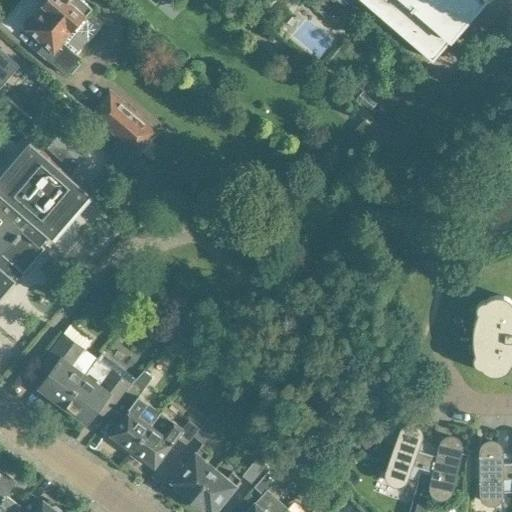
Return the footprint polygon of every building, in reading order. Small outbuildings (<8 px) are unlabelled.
[(46,7),(28,28),(45,43),(39,50),(66,73),(69,70),(72,72),(80,62),(78,60),(81,56),(76,52),(98,27),(85,15),(92,7),(84,0),(44,0),(45,1),(42,4),(46,7)] [(345,3),(341,0),(313,0),(319,4),(322,0),(327,0),(339,10),(345,3)] [(363,0),(395,28),(413,42),(433,60),(445,47),(485,0),(363,0)] [(0,66),(9,57),(0,49),(0,66)] [(111,90),(92,111),(92,112),(109,127),(128,143),(140,154),(160,130),(147,121),(111,90)] [(91,112),(82,122),(89,128),(100,137),(109,127),(92,112),(91,112)] [(390,130),(378,120),(370,112),(355,129),(376,148),(391,131),(390,130)] [(63,131),(48,148),(73,169),(92,146),(84,139),(79,145),(63,131)] [(0,300),(18,279),(15,276),(22,269),(25,271),(47,246),(44,243),(49,237),(52,239),(53,238),(52,238),(90,194),(91,195),(91,194),(30,141),(29,142),(30,142),(0,176),(0,300)] [(183,164),(175,174),(187,184),(195,174),(183,164)] [(320,182),(310,181),(309,192),(319,193),(320,182)] [(260,199),(257,204),(262,208),(266,202),(260,199)] [(120,274),(110,287),(117,293),(127,280),(120,274)] [(181,280),(171,291),(186,305),(196,294),(181,280)] [(511,301),(511,300),(509,298),(506,297),(504,296),(502,295),(499,295),(497,295),(494,295),(491,296),(488,298),(485,300),(483,300),(481,301),(479,302),(478,303),(477,305),(476,306),(476,308),(476,310),(476,312),(477,313),(476,317),(475,320),(474,325),(473,329),(473,332),(472,335),(472,338),(472,341),(473,344),(473,348),(474,352),(474,354),(473,356),(473,357),(473,359),(473,360),(473,361),(473,363),(474,364),(475,366),(476,366),(477,367),(478,368),(480,368),(481,368),(483,370),(486,372),(488,374),(492,375),(495,375),(496,375),(499,375),(501,374),(504,373),(506,371),(509,369),(510,367),(511,365),(511,364),(511,301)] [(55,365),(39,387),(64,404),(86,375),(85,374),(97,358),(84,349),(63,333),(45,358),(55,365)] [(132,384),(110,368),(109,364),(102,359),(98,359),(97,358),(85,374),(86,375),(64,404),(88,422),(103,401),(114,409),(123,397),(132,384)] [(123,416),(110,434),(121,441),(118,444),(130,453),(162,411),(138,394),(152,376),(144,371),(132,384),(131,386),(123,397),(114,409),(123,416)] [(184,426),(162,411),(130,453),(142,462),(144,458),(155,467),(178,437),(187,444),(194,435),(200,427),(190,419),(184,426)] [(213,411),(200,427),(194,435),(204,443),(224,419),(213,411)] [(419,480),(430,443),(419,440),(420,438),(420,436),(420,435),(420,434),(420,432),(419,430),(418,428),(417,427),(415,426),(414,425),(412,425),(410,425),(408,425),(407,426),(405,427),(404,428),(403,429),(402,429),(402,431),(388,470),(388,472),(387,474),(388,476),(388,477),(389,479),(390,480),(392,481),(394,482),(396,483),(398,483),(399,483),(401,482),(402,481),(404,480),(405,479),(405,478),(406,476),(419,480)] [(450,489),(460,448),(460,446),(459,444),(459,442),(458,441),(457,440),(455,439),(454,438),(452,438),(450,437),(448,438),(446,438),(444,440),(443,441),(442,443),(441,444),(441,446),(430,443),(419,480),(408,511),(427,511),(433,492),(434,493),(435,494),(437,495),(439,496),(442,496),(443,496),(444,495),(446,494),(447,493),(448,492),(449,491),(450,490),(450,489)] [(501,492),(501,491),(511,490),(511,452),(500,453),(501,451),(501,449),(500,447),(499,445),(498,444),(496,442),(494,441),(492,441),(490,441),(488,441),(487,442),(485,443),(484,445),(483,446),(482,448),(482,450),(482,491),(482,492),(482,494),(483,496),(484,498),(485,499),(487,500),(488,501),(490,502),(491,502),(492,502),(494,501),(496,500),(498,499),(499,498),(500,496),(500,494),(501,492)] [(191,500),(218,466),(205,457),(209,453),(201,446),(173,481),(179,486),(177,488),(191,500)] [(243,474),(255,484),(270,469),(270,468),(257,457),(243,474)] [(229,476),(218,466),(191,500),(204,511),(206,508),(211,511),(213,511),(241,478),(232,471),(229,476)] [(6,494),(16,480),(0,467),(0,511),(14,511),(21,506),(21,505),(6,494)] [(287,507),(269,489),(279,478),(270,469),(255,484),(256,484),(255,485),(263,492),(245,511),(281,511),(283,511),(287,507)] [(60,511),(61,509),(55,505),(52,506),(43,499),(33,511),(29,511),(21,506),(14,511),(60,511)]
